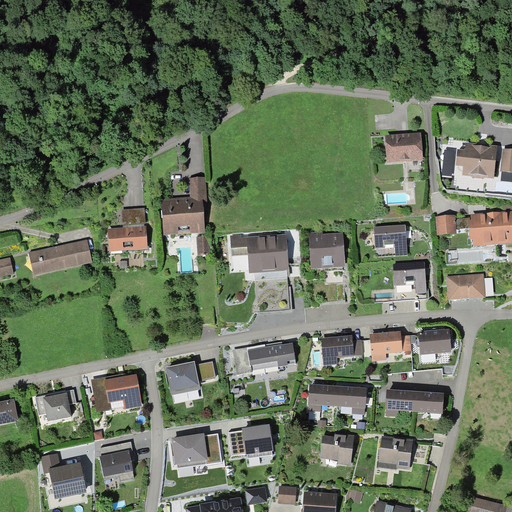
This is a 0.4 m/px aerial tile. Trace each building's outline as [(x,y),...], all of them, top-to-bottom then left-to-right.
[(422,135),(385,137),(387,163),(424,161),(422,135)] [(496,178),(499,149),(463,146),(460,175),(496,178)] [(511,150),(501,150),(500,172),(511,172),(511,150)] [(207,184),(189,185),(190,199),(161,202),(164,237),(211,232),(207,184)] [(149,249),(145,208),(123,210),(124,227),(106,229),(108,253),(149,249)] [(476,245),(511,241),(511,216),(511,215),(473,218),(476,245)] [(455,232),(454,218),(437,219),(438,234),(455,232)] [(375,227),(376,249),(390,248),(390,257),(409,256),(408,226),(375,227)] [(344,232),(306,236),(309,269),(347,265),(344,232)] [(210,236),(197,237),(199,256),(212,255),(210,236)] [(248,274),(289,270),(286,236),(230,241),(231,259),(247,258),(248,274)] [(91,261),(85,239),(27,254),(33,276),(91,261)] [(10,257),(0,259),(0,279),(0,282),(16,277),(10,257)] [(425,263),(393,265),(394,286),(414,285),(414,290),(427,290),(425,263)] [(482,275),(448,278),(450,300),(484,297),(482,275)] [(449,331),(420,335),(422,355),(452,352),(449,331)] [(372,341),(374,361),(410,358),(408,338),(372,341)] [(321,343),(323,371),(341,369),(340,361),(363,359),(361,340),(321,343)] [(293,345),(248,354),(252,376),(297,368),(293,345)] [(166,370),(171,395),(200,389),(199,383),(214,379),(211,365),(197,368),(196,363),(166,370)] [(138,376),(104,382),(108,403),(123,400),(125,408),(144,404),(138,376)] [(366,390),(311,387),(310,405),(365,408),(366,390)] [(46,414),(48,423),(72,418),(69,405),(76,403),(74,391),(36,398),(39,416),(46,414)] [(442,396),(388,392),(387,410),(441,414),(442,396)] [(13,400),(0,403),(0,425),(17,421),(13,400)] [(270,427),(230,433),(234,457),(274,451),(270,427)] [(217,435),(175,441),(179,468),(221,462),(217,435)] [(354,470),(358,448),(327,442),(323,464),(354,470)] [(419,450),(386,445),(382,468),(415,473),(419,450)] [(139,476),(134,451),(104,457),(108,482),(139,476)] [(63,468),(59,453),(41,458),(45,475),(52,473),(57,495),(86,488),(80,464),(63,468)] [(264,487),(246,491),(248,504),(267,501),(264,487)] [(279,487),(278,503),(296,504),(297,488),(279,487)] [(337,511),(338,495),(303,493),(301,511),(337,511)] [(243,511),(242,499),(185,508),(186,511),(243,511)] [(411,511),(412,510),(376,501),(373,511),(411,511)]
